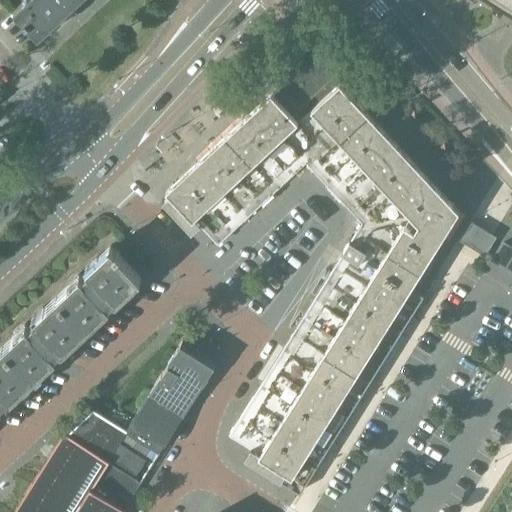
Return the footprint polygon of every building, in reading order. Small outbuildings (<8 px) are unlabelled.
[(78,0),(25,0),(14,11),(24,21),(22,22),(26,26),(27,25),(39,37),(59,18),(62,21),(69,14),(66,12),(78,0)] [(167,189),(171,194),(162,202),(191,234),(200,225),(218,244),(306,162),(362,222),(350,241),(349,241),(341,253),(342,254),(229,435),(251,448),(244,459),(281,482),(281,480),(300,492),(424,295),(410,287),(459,208),(335,75),(341,69),(314,41),(272,79),(278,85),(167,189)] [(473,224),(464,239),(484,252),(494,237),(473,224)] [(494,258),(511,269),(511,248),(504,243),(494,258)] [(56,297),(86,329),(141,279),(111,246),(72,283),(74,285),(68,291),(65,288),(56,297)] [(12,338),(3,347),(33,379),(86,329),(56,297),(18,333),(20,335),(14,341),(12,338)] [(125,432),(159,453),(216,362),(182,340),(125,432)] [(0,409),(33,379),(3,347),(0,349),(0,409)] [(122,511),(141,483),(141,482),(106,461),(109,456),(118,443),(125,432),(126,430),(94,409),(93,409),(68,433),(64,431),(64,432),(48,458),(44,463),(13,511),(122,511)] [(109,456),(137,473),(145,460),(118,443),(109,456)]
